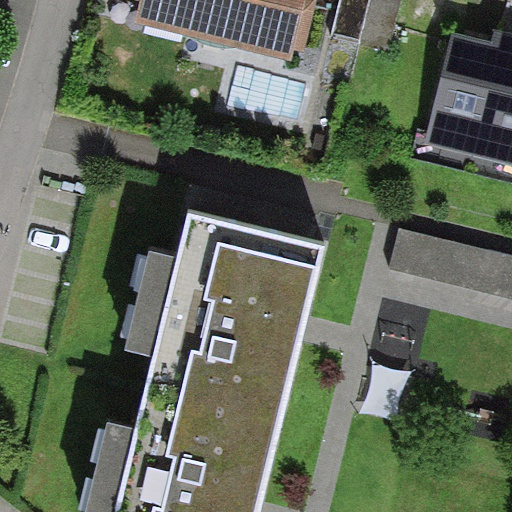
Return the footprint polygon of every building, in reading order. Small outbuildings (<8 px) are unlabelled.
[(124,0),(117,34),(278,73),(295,0),(124,0)] [(345,0),(337,41),(399,53),(409,0),(345,0)] [(441,49),(415,146),(511,170),(511,36),(489,31),(481,59),(441,49)] [(310,249),(190,220),(147,394),(267,424),(310,249)] [(245,511),(267,424),(147,394),(118,511),(245,511)]
